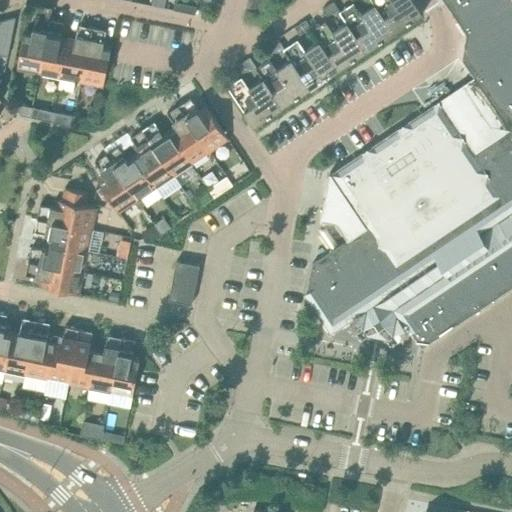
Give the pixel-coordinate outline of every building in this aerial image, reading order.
[(511,8),(506,0),(444,0),(467,34),(462,58),(510,129),(475,153),(439,100),(332,172),(367,225),(313,261),(308,286),(311,290),(306,293),(330,329),(361,309),(364,307),(369,304),(371,304),(385,295),(386,292),(511,207),(511,8)] [(423,13),(413,0),(391,0),(392,1),(385,6),(390,13),(385,17),(395,32),(423,13)] [(339,8),(334,1),(323,8),(328,16),(339,8)] [(195,14),(197,6),(176,2),(174,10),(195,14)] [(362,32),(357,35),(367,51),(395,32),(385,17),(375,3),(360,13),(364,19),(357,24),(362,32)] [(0,53),(8,55),(16,16),(0,20),(0,53)] [(39,74),(50,18),(41,17),(39,27),(34,26),(33,33),(25,32),(17,69),(39,74)] [(60,78),(68,40),(61,39),(62,31),(57,30),(59,20),(50,18),(39,74),(60,78)] [(311,27),(306,19),(295,27),(300,34),(311,27)] [(334,51),(329,54),(339,69),(367,51),(357,35),(347,21),(332,32),(336,38),(329,43),(334,51)] [(82,82),(93,27),(79,24),(75,42),(68,40),(60,78),(82,82)] [(102,28),(93,27),(82,82),(103,87),(111,49),(103,47),(105,40),(100,39),(102,28)] [(283,45),(278,38),(267,45),(272,52),(283,45)] [(306,69),(301,73),(311,88),(339,69),(329,54),(320,40),(304,50),(309,56),(301,62),(306,69)] [(255,64),(250,57),(239,64),(244,71),(255,64)] [(278,88),(273,91),(283,107),(311,88),(301,73),(292,59),(277,69),(281,75),(273,80),(278,88)] [(250,107),(244,111),(254,126),(283,107),(273,91),(264,77),(249,87),(253,94),(245,99),(250,107)] [(229,139),(208,107),(201,111),(191,96),(179,104),(211,151),(229,139)] [(31,116),(33,106),(14,103),(22,115),(31,116)] [(211,151),(179,104),(172,109),(177,118),(173,121),(177,127),(171,131),(193,163),(211,151)] [(52,121),(54,111),(33,106),(31,116),(52,121)] [(75,115),(54,111),(52,121),(73,125),(75,115)] [(193,163),(171,131),(165,135),(161,129),(156,132),(151,123),(143,128),(174,176),(193,163)] [(174,176),(143,128),(131,136),(141,151),(135,156),(156,188),(174,176)] [(156,188),(135,156),(129,160),(119,145),(107,153),(143,206),(147,203),(142,197),(156,188)] [(143,206),(107,153),(99,158),(105,166),(101,169),(105,175),(99,180),(120,212),(135,202),(139,208),(143,206)] [(98,207),(86,205),(89,192),(65,187),(63,200),(60,199),(58,207),(51,205),(50,211),(39,209),(38,218),(93,229),(98,207)] [(93,229),(38,218),(36,226),(46,229),(45,234),(52,235),(51,242),(89,250),(93,229)] [(511,286),(511,232),(505,237),(506,239),(504,238),(470,261),(469,260),(397,308),(397,311),(411,332),(412,332),(422,346),(511,286)] [(89,250),(51,242),(49,250),(42,248),(41,253),(31,251),(29,260),(85,271),(89,250)] [(29,260),(27,269),(38,271),(37,276),(44,278),(42,285),(80,293),(85,271),(29,260)] [(200,264),(177,260),(169,299),(192,303),(200,264)] [(0,369),(4,371),(12,333),(5,331),(6,324),(1,323),(3,313),(0,311),(0,369)] [(26,375),(37,319),(28,318),(26,328),(21,327),(19,334),(12,333),(4,371),(26,375)] [(47,379),(56,334),(44,331),(46,321),(37,319),(26,375),(47,379)] [(68,384),(79,328),(70,326),(68,336),(56,334),(47,379),(68,384)] [(89,388),(97,350),(90,348),(91,341),(86,340),(88,330),(79,328),(68,384),(89,388)] [(111,392),(122,337),(113,335),(111,345),(106,344),(104,351),(97,350),(89,388),(111,392)] [(135,339),(122,337),(111,392),(132,396),(140,358),(132,357),(134,350),(135,350),(137,342),(135,341),(135,339)] [(20,408),(18,414),(38,421),(40,415),(20,408)] [(83,420),(80,435),(92,437),(95,422),(83,420)] [(103,430),(101,439),(102,440),(109,441),(111,432),(103,430)]
